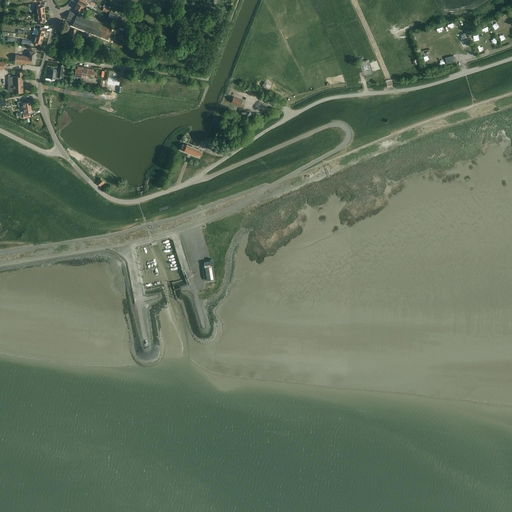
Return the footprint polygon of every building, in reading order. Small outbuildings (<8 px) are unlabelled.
[(36,5),(38,14),(45,13),(44,6),(40,7),(40,4),(36,5)] [(80,16),(70,11),(66,19),(73,22),(72,25),(107,39),(112,28),(80,16)] [(46,19),(45,13),(38,14),(39,23),(43,23),(42,20),(46,19)] [(109,13),(107,19),(114,21),(117,16),(109,13)] [(39,26),(36,35),(43,37),(45,31),(41,30),(42,27),(39,26)] [(466,45),(470,44),(465,33),(461,35),(466,45)] [(41,43),(43,37),(36,35),(33,44),(37,45),(38,42),(41,43)] [(29,56),(16,55),(15,62),(34,64),(36,52),(29,51),(29,56)] [(55,76),(57,77),(61,78),(63,65),(59,64),(58,71),(55,71),(56,69),(50,69),(49,78),(54,79),(55,76)] [(76,69),(75,77),(82,78),(83,68),(78,67),(77,69),(76,69)] [(83,68),(82,78),(87,78),(87,76),(94,77),(94,72),(91,71),(91,69),(83,68)] [(15,76),(8,77),(8,82),(23,82),(23,79),(23,71),(14,72),(15,76)] [(23,82),(8,82),(8,87),(8,91),(14,91),(14,92),(23,92),(23,82)] [(242,100),(233,97),(231,102),(240,106),(242,100)] [(21,110),(22,109),(23,112),(31,111),(30,102),(21,104),(22,108),(21,108),(21,110)] [(186,145),(183,144),(181,149),(184,150),(183,151),(196,156),(196,155),(200,156),(202,151),(198,150),(199,149),(186,144),(186,145)] [(104,182),(100,178),(96,182),(100,187),(104,182)]
